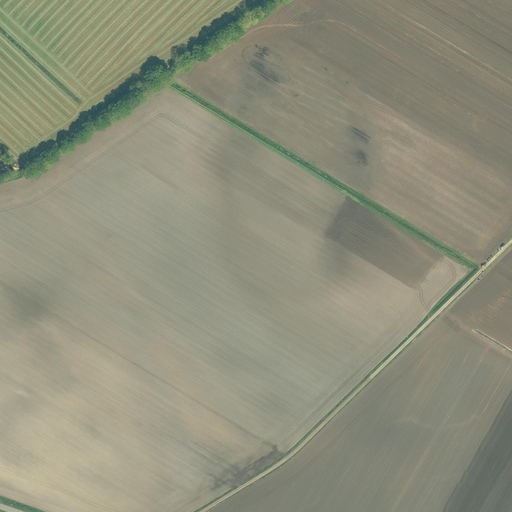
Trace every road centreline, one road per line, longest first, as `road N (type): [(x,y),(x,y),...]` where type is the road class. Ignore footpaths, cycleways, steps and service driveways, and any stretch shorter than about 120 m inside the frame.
road 1 (unclassified): [(201,511),(294,451),(511,240)]
road 2 (track): [(24,168),(265,0)]
